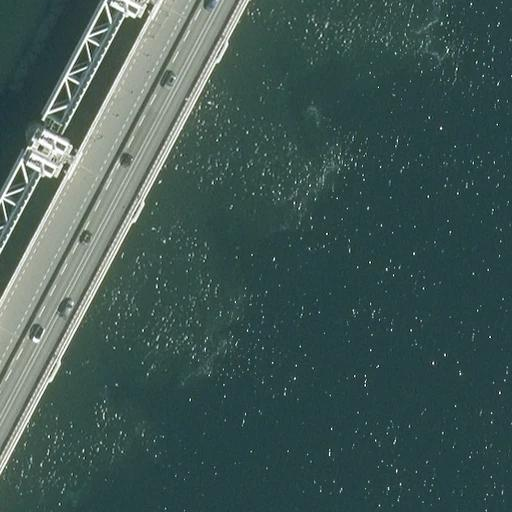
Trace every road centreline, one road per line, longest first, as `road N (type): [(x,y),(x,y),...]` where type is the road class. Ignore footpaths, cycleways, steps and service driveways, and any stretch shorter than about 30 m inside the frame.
road 1 (primary): [(0,414),(217,0)]
road 2 (unclassified): [(0,334),(175,0)]
